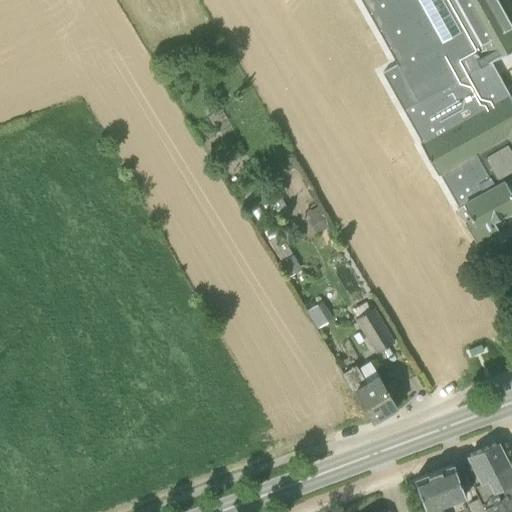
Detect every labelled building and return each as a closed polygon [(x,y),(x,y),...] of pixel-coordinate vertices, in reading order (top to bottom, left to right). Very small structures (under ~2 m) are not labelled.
[(505,87),(483,47),(456,0),(361,0),(406,79),(415,95),(399,105),(400,106),(401,105),(419,137),(505,87)] [(456,0),(483,47),(511,30),(511,20),(500,0),(456,0)] [(415,95),(406,79),(389,89),(399,105),(415,95)] [(505,133),(511,144),(511,98),(505,87),(419,137),(417,139),(437,173),(438,172),(505,133)] [(505,182),(511,177),(511,144),(505,133),(438,172),(457,205),(503,178),(505,182)] [(511,208),(511,194),(505,182),(503,178),(457,205),(455,206),(456,211),(459,216),(463,219),(462,220),(475,241),(497,229),(492,220),(511,208)] [(326,227),(318,215),(321,213),(317,207),(306,214),(310,220),(306,222),(315,235),(326,227)] [(287,278),(300,270),(292,256),(278,265),(287,278)] [(370,309),(365,301),(354,308),(358,316),(355,318),(377,353),(394,342),(372,307),(370,309)] [(377,377),(368,362),(358,368),(355,364),(342,371),(372,422),(397,407),(379,376),(377,377)] [(511,482),(511,476),(495,443),(468,454),(475,466),(467,469),(475,485),(472,486),(478,497),(486,511),(502,511),(505,511),(494,490),(511,482)] [(441,511),(439,505),(465,495),(453,463),(414,478),(426,510),(425,510),(425,511),(441,511)] [(511,511),(511,482),(494,490),(505,511),(502,511),(511,511)] [(486,511),(478,497),(466,504),(469,511),(486,511)]
